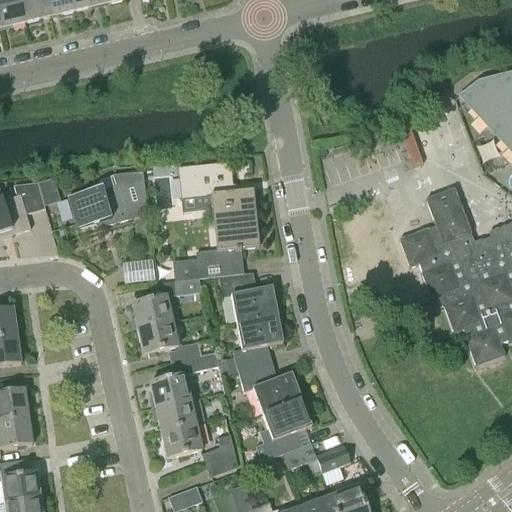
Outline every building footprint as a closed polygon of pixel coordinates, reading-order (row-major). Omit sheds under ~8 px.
[(18,0),(0,0),(0,30),(0,31),(25,26),(18,0)] [(44,0),(18,0),(25,26),(49,20),(44,0)] [(74,14),(70,0),(44,0),(49,20),(74,14)] [(98,9),(96,0),(70,0),(74,14),(98,9)] [(122,0),(96,0),(98,9),(123,3),(122,0)] [(511,80),(509,78),(510,78),(509,76),(477,84),(460,96),(470,110),(474,107),(500,142),(504,139),(511,150),(511,80)] [(490,143),(474,149),(480,164),(496,157),(490,143)] [(331,152),(333,157),(351,151),(349,146),(331,152)] [(217,281),(242,277),(240,252),(257,251),(251,193),(234,195),(234,189),(230,187),(228,166),(176,171),(181,216),(211,213),(215,253),(195,255),(196,262),(198,283),(217,281)] [(110,228),(128,223),(147,218),(142,175),(111,178),(115,189),(101,193),(100,191),(68,201),(77,232),(108,223),(110,228)] [(44,212),(37,186),(12,189),(15,200),(2,204),(1,202),(0,201),(0,235),(9,233),(10,239),(30,233),(25,218),(44,212)] [(511,222),(511,223),(511,225),(488,235),(490,240),(473,246),(453,191),(425,202),(434,229),(398,242),(408,271),(418,267),(431,304),(440,300),(444,312),(453,337),(462,333),(475,369),(504,359),(499,347),(507,344),(508,347),(511,345),(511,222)] [(152,280),(148,259),(118,263),(121,285),(152,280)] [(242,277),(217,281),(221,301),(230,300),(235,326),(276,318),(271,290),(250,294),(247,277),(242,277)] [(201,296),(198,283),(172,285),(175,299),(201,296)] [(136,333),(171,325),(165,300),(130,308),(136,333)] [(0,341),(16,339),(12,311),(0,312),(0,341)] [(276,318),(235,326),(240,353),(231,355),(233,361),(218,366),(220,380),(237,376),(266,367),(261,350),(282,346),(276,318)] [(136,333),(142,358),(177,350),(171,325),(136,333)] [(0,369),(20,367),(16,339),(0,341),(0,369)] [(214,356),(211,343),(188,348),(191,361),(214,356)] [(218,371),(214,356),(191,361),(194,376),(218,371)] [(271,384),(266,367),(237,376),(243,396),(251,393),(261,419),(300,403),(290,377),(271,384)] [(189,404),(183,378),(148,386),(154,412),(189,404)] [(0,423),(27,420),(23,392),(0,395),(0,423)] [(300,403),(261,419),(266,433),(258,436),(262,447),(254,450),(260,466),(297,452),(291,438),(311,430),(300,403)] [(189,404),(154,412),(160,437),(195,428),(189,404)] [(27,420),(0,423),(0,452),(31,448),(27,420)] [(195,428),(160,437),(166,462),(201,454),(195,428)] [(204,468),(233,455),(229,439),(217,442),(219,451),(200,458),(204,468)] [(315,462),(316,462),(310,447),(281,458),(287,473),(315,463),(315,462)] [(343,451),(316,462),(315,462),(315,463),(321,477),(349,467),(343,451)] [(233,455),(204,468),(209,481),(237,471),(233,455)] [(0,484),(3,507),(39,502),(35,476),(0,481),(0,484)] [(366,511),(357,489),(329,500),(333,511),(366,511)] [(195,490),(167,501),(171,511),(184,511),(201,506),(195,490)] [(333,511),(329,500),(316,504),(316,502),(305,506),(306,508),(301,510),(301,511),(333,511)] [(40,511),(39,502),(3,507),(3,511),(40,511)]
